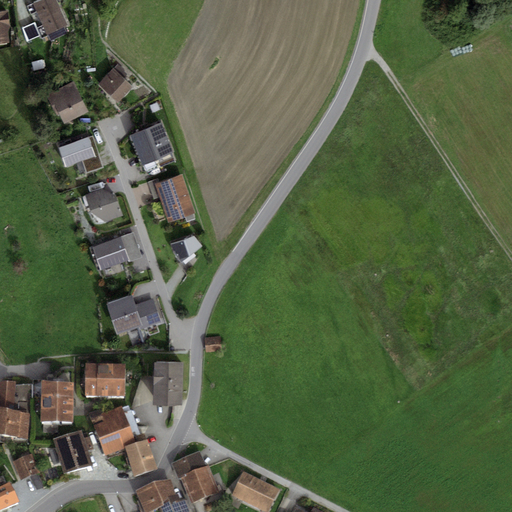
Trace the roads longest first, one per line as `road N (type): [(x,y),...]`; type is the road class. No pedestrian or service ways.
road 1 (unclassified): [(373,0),(345,96),(220,281),(196,337)]
road 2 (unclassified): [(196,337),(194,396),(161,474),(136,486),(72,491),(42,511)]
road 3 (track): [(364,47),(511,260)]
road 4 (residential): [(105,124),(169,313),(196,337)]
road 5 (track): [(342,511),(182,428)]
